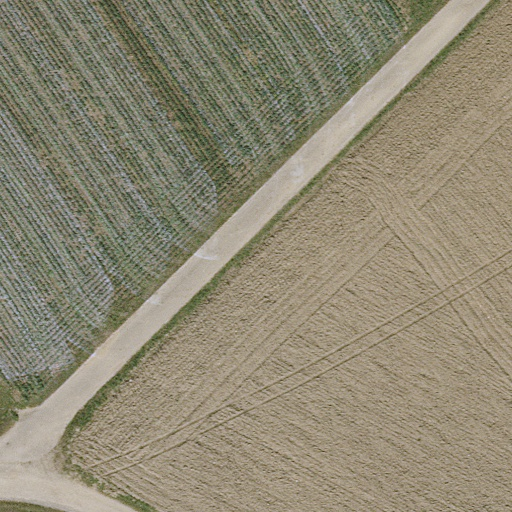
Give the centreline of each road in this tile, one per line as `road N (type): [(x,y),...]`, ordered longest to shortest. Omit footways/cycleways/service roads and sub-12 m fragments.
road 1 (track): [(23,463),(505,0)]
road 2 (track): [(0,473),(23,463),(109,511)]
